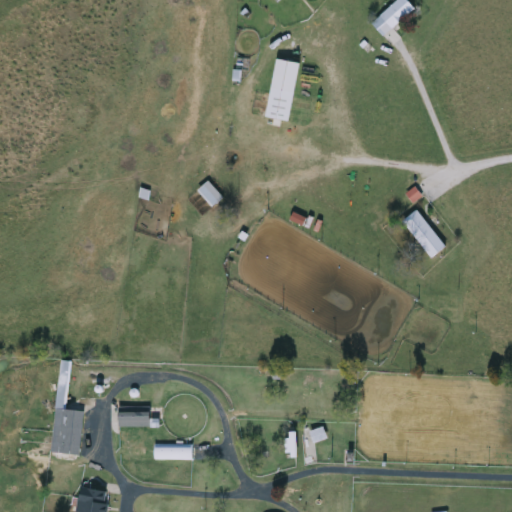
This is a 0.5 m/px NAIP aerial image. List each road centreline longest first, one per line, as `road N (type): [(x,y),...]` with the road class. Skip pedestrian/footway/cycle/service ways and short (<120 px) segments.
road 1 (residential): [(133,511),(105,427),(109,401),(137,378),(200,382),(223,416),(244,476),(260,489)]
road 2 (residential): [(511,477),(325,471),(260,489)]
road 3 (residential): [(260,489),(142,489),(132,497)]
